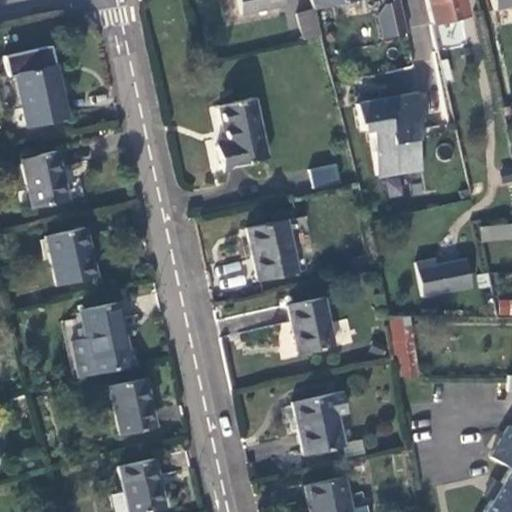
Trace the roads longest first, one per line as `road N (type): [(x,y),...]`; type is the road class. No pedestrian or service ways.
road 1 (residential): [(115,0),(237,511)]
road 2 (unknown): [(467,0),(491,132),(490,192),(464,214),(452,248)]
